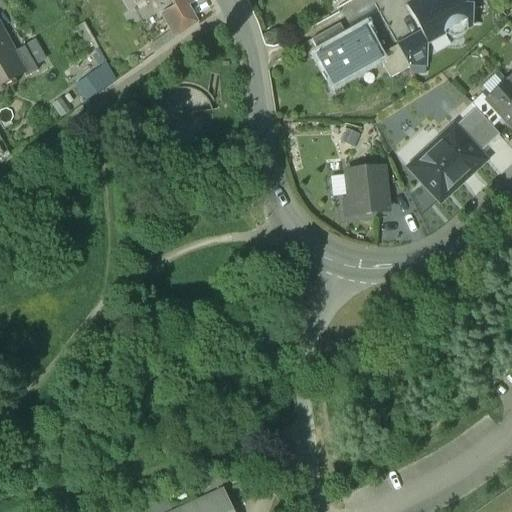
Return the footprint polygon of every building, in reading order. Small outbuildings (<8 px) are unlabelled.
[(190,0),(179,0),(181,3),(160,15),(174,40),(198,24),(188,7),(193,4),(191,0),(190,0)] [(421,0),(407,8),(421,34),(427,44),(444,35),(447,37),(448,38),(451,39),(454,39),(460,37),(460,38),(463,34),(465,30),(471,26),(472,8),(465,8),(460,0),(421,0)] [(0,31),(0,84),(22,72),(13,55),(23,48),(16,36),(6,42),(0,31)] [(360,32),(314,57),(328,82),(335,78),(339,85),(381,62),(380,59),(368,38),(364,40),(360,32)] [(421,34),(397,47),(397,49),(408,68),(426,69),(427,44),(421,34)] [(319,36),(310,41),(316,52),(325,47),(319,36)] [(23,48),(13,55),(22,72),(26,79),(37,73),(23,48)] [(397,49),(380,59),(381,62),(391,79),(409,69),(408,68),(397,49)] [(511,88),(506,83),(487,101),(486,102),(502,120),(511,130),(511,88)] [(474,110),(492,129),(502,120),(486,102),(487,101),(481,95),(470,105),(474,110)] [(474,110),(453,129),(478,155),(499,136),(492,129),(474,110)] [(453,129),(409,169),(439,202),(483,161),(478,155),(453,129)] [(382,170),(346,174),(349,201),(343,201),(345,216),(387,212),(382,170)] [(232,511),(223,492),(180,511),(232,511)]
